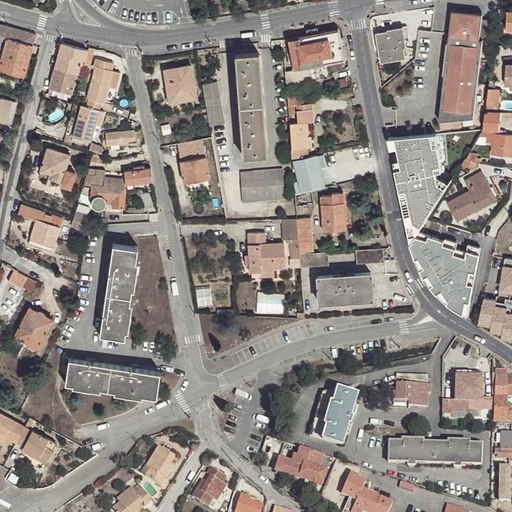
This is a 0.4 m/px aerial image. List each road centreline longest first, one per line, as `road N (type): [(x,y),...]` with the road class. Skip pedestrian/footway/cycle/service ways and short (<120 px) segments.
road 1 (residential): [(130,40),(197,389)]
road 2 (tertiary): [(354,4),(401,260),(445,315)]
road 3 (unknown): [(227,28),(236,144),(241,155),(257,156),(267,153),(269,138),(265,22)]
road 4 (residential): [(197,389),(445,315)]
road 5 (residential): [(0,245),(50,22)]
road 6 (secondary): [(130,40),(354,4)]
road 7 (residential): [(31,511),(197,389)]
road 8 (unknown): [(374,126),(411,123),(433,111),(444,0)]
road 9 (residential): [(367,472),(412,498),(451,498),(487,511)]
